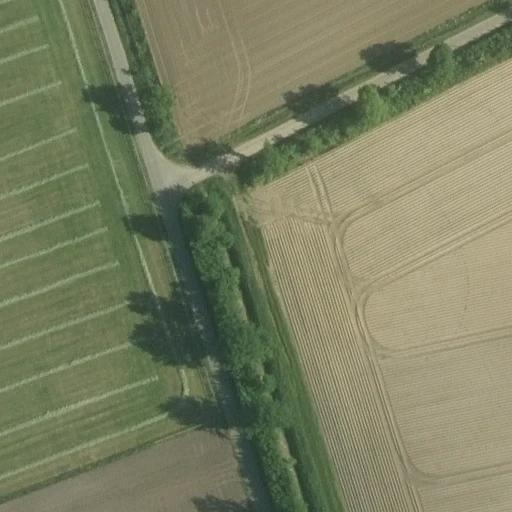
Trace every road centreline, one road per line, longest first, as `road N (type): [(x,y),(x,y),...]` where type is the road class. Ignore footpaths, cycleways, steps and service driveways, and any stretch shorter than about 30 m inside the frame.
road 1 (unclassified): [(511,15),(160,196)]
road 2 (unclassified): [(160,196),(260,511)]
road 3 (unclassified): [(98,0),(160,196)]
